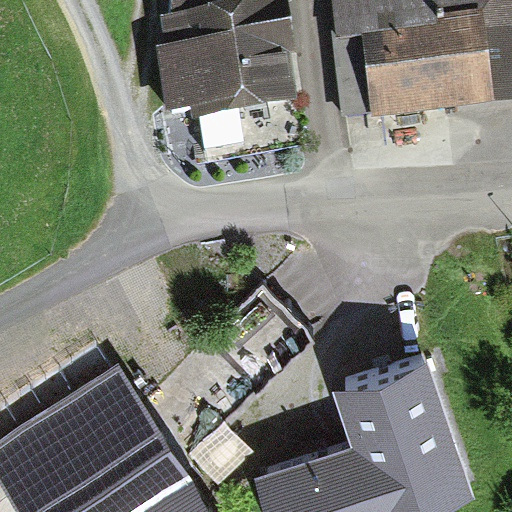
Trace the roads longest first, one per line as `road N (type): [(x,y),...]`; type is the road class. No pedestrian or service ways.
road 1 (track): [(0,313),(159,231),(511,180)]
road 2 (track): [(159,231),(77,0)]
